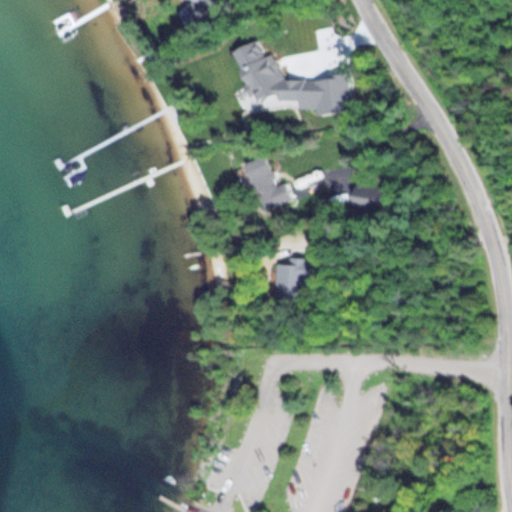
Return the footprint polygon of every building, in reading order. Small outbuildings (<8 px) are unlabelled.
[(190,26),(204,16),(193,0),(179,10),(190,26)] [(285,79),(273,54),(267,54),(260,39),(256,39),(234,50),(234,54),(239,65),(239,66),(256,100),(264,100),(266,100),(317,99),(316,78),(285,79)] [(323,101),(346,101),(346,82),(323,82),(323,101)] [(277,185),(267,156),(244,163),(254,195),(259,193),(264,209),(296,198),(290,181),(277,185)] [(384,208),(385,185),(354,183),(352,207),(384,208)] [(289,262),(278,261),(275,300),(310,302),(313,257),(290,256),(289,262)]
